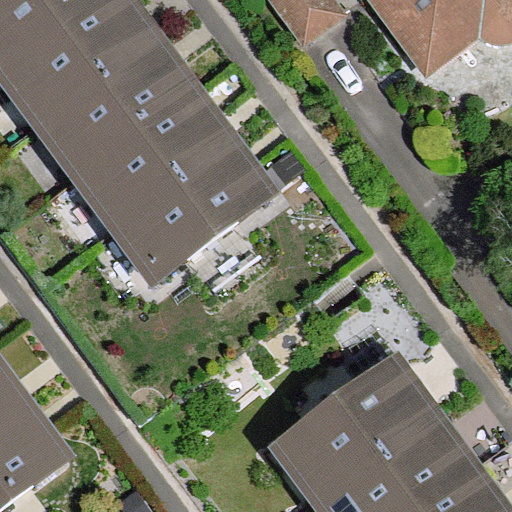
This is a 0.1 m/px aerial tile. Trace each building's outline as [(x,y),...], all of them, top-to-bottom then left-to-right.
[(124,0),(0,0),(0,76),(148,277),(265,190),(124,0)] [(330,0),(272,0),(303,42),(341,15),(330,0)] [(511,0),(375,0),(426,70),(479,31),(491,37),(503,41),(511,36),(511,0)] [(398,368),(280,455),(321,511),(503,511),(495,500),(454,445),(423,402),(398,368)] [(0,379),(0,511),(2,511),(64,467),(0,379)]
